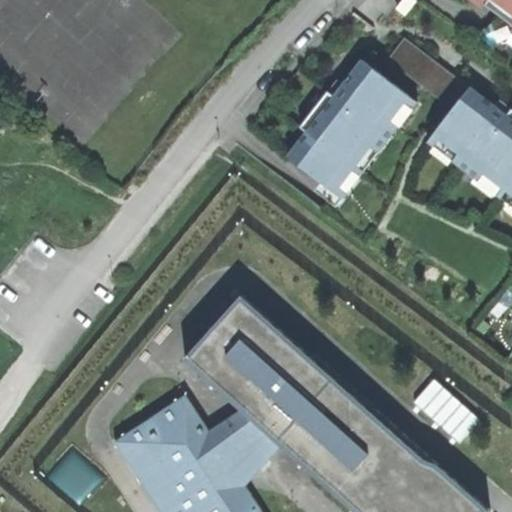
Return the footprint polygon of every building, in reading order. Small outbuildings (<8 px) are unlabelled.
[(511,0),(466,0),(511,33),(511,0)] [(407,35),(390,57),(448,103),(466,80),(407,35)] [(283,169),(334,206),(410,101),(359,64),(340,90),(283,169)] [(474,86),(424,146),(511,219),(511,117),(494,103),(474,86)] [(358,511),(488,511),(490,510),(241,289),(182,355),(237,404),(280,442),(358,511)] [(204,426),(181,391),(107,441),(154,511),(261,511),(243,484),(204,426)] [(204,426),(243,484),(280,442),(237,404),(204,426)]
